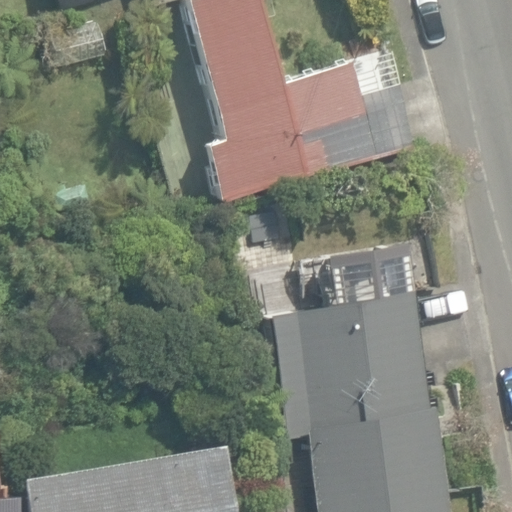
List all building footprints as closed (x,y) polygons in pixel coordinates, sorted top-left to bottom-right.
[(249,0),(169,0),(209,135),(190,140),(209,203),(320,171),(309,133),(288,139),(285,129),(350,111),(336,62),(272,81),(249,0)] [(49,70),(99,56),(85,11),(36,26),(49,70)] [(293,433),(306,511),(440,511),(422,405),(416,406),(396,290),(255,314),(276,436),(293,433)] [(217,511),(205,440),(8,473),(14,511),(217,511)] [(255,511),(277,511),(272,464),(249,467),(255,511)]
